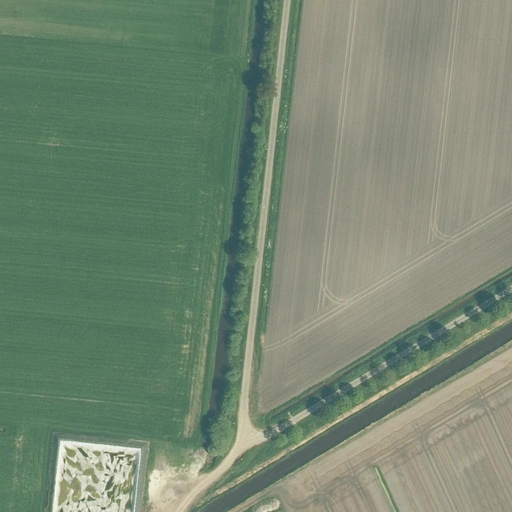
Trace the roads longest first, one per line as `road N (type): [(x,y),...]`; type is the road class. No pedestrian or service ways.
road 1 (unclassified): [(241,439),(288,0)]
road 2 (unclassified): [(241,439),(267,436),(511,288)]
